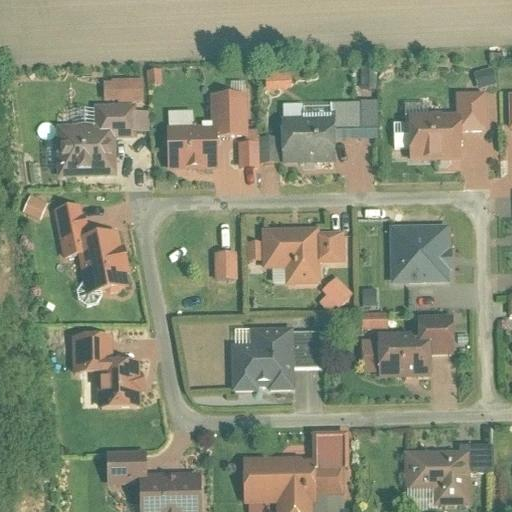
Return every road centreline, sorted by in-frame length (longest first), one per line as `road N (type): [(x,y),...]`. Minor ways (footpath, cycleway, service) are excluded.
road 1 (residential): [(489,421),(484,215),(476,202),(177,207),(143,220),(158,334),(175,411),(188,424)]
road 2 (residential): [(188,424),(489,421)]
